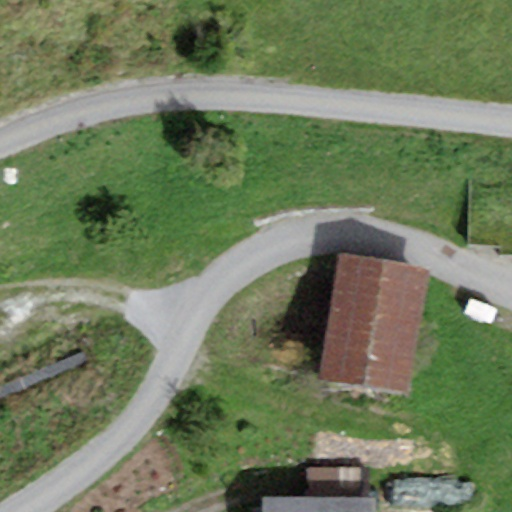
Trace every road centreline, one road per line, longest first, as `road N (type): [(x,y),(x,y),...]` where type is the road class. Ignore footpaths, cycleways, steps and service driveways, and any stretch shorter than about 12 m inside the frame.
road 1 (residential): [(20,511),(116,441),(174,369),(222,285),(246,260),(283,241),(372,238),(511,286)]
road 2 (unclassified): [(511,123),(197,92),(87,108),(0,140)]
